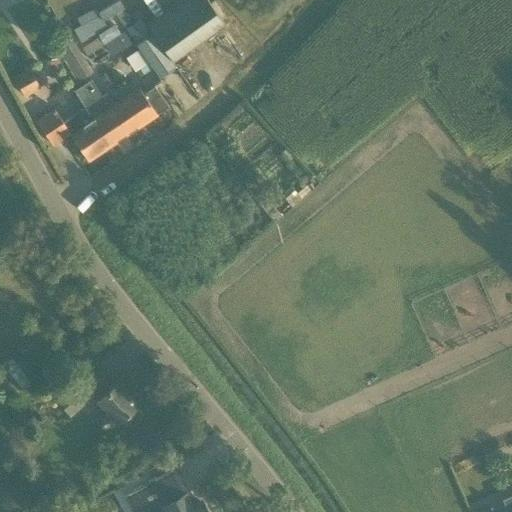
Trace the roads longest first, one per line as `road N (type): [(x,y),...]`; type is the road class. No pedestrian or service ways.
road 1 (unclassified): [(295,511),(113,297),(0,100)]
road 2 (track): [(328,0),(243,89),(67,216)]
